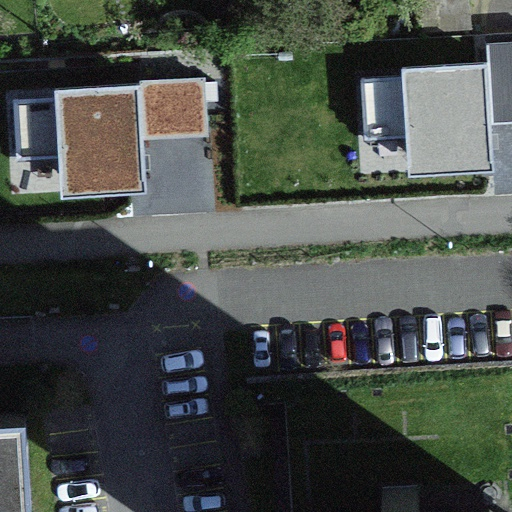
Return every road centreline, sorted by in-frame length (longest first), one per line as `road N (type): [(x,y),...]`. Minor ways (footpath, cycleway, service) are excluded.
road 1 (residential): [(511,214),(0,245)]
road 2 (residential): [(122,331),(152,511)]
